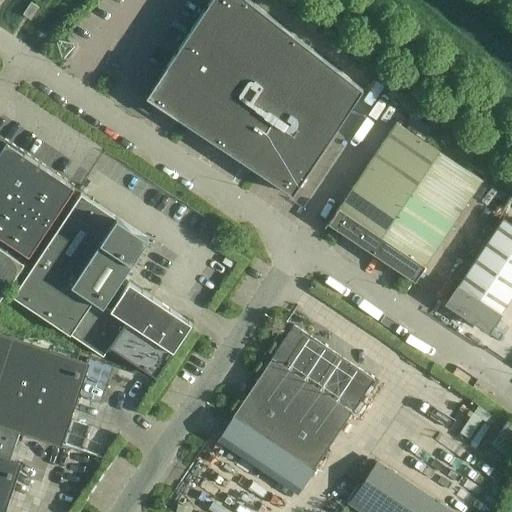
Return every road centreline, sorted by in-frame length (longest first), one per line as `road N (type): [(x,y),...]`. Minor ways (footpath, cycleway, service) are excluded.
road 1 (unclassified): [(302,245),(0,50)]
road 2 (unclassified): [(121,511),(302,245)]
road 3 (unclassified): [(511,386),(302,245)]
